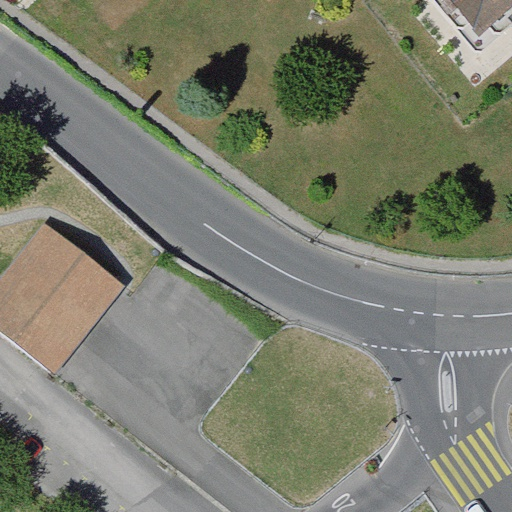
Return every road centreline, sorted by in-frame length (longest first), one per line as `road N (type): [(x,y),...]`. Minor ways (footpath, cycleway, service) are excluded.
road 1 (unclassified): [(0,62),(216,235),(294,283),(416,315),(452,314)]
road 2 (residential): [(453,431),(349,511)]
